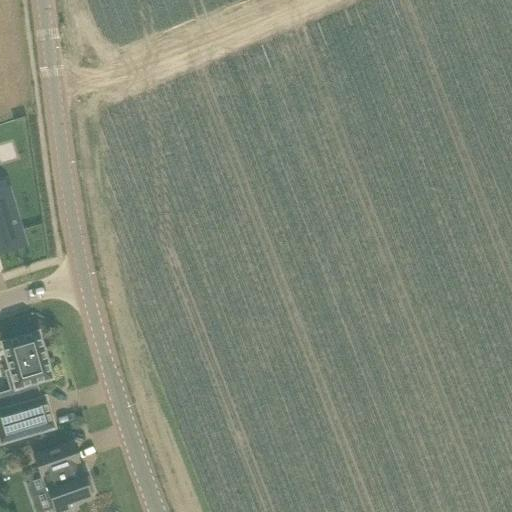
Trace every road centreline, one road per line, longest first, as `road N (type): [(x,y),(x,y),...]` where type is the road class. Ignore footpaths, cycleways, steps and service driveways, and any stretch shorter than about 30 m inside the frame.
road 1 (tertiary): [(80,279),(37,0)]
road 2 (track): [(308,0),(55,105)]
road 3 (tertiary): [(159,511),(80,279)]
